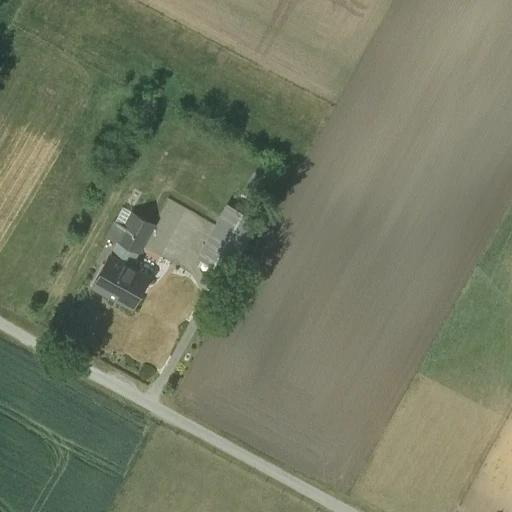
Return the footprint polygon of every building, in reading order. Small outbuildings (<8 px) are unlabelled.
[(228,205),(199,258),(227,273),(256,221),(228,205)] [(125,226),(117,240),(138,252),(154,224),(133,212),(125,226)] [(125,226),(116,222),(107,237),(116,242),(117,240),(125,226)] [(138,252),(117,240),(116,242),(109,254),(131,266),(138,252)] [(131,266),(109,254),(92,286),(132,308),(150,276),(131,266)]
